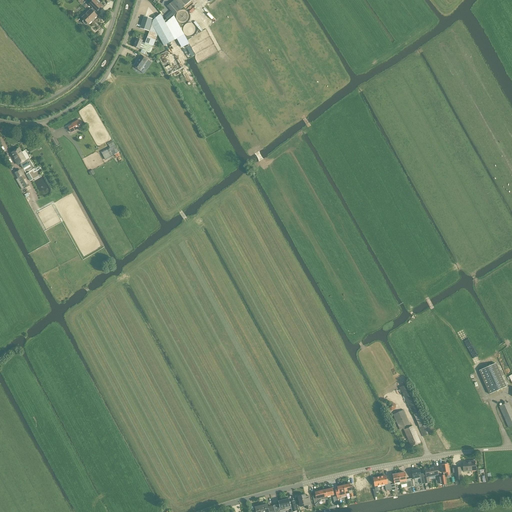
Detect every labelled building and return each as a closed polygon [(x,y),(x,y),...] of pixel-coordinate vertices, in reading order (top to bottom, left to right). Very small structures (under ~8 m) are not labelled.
[(102,6),(96,0),(93,0),(90,3),(97,11),(102,6)] [(171,11),(164,17),(168,21),(174,16),(191,1),(190,0),(174,0),(167,6),(171,11)] [(87,25),(88,23),(88,24),(97,16),(91,9),(82,17),(84,20),(83,21),(83,22),(85,25),(87,25)] [(149,32),(145,43),(153,46),(158,35),(164,46),(175,40),(184,35),(179,26),(174,16),(166,23),(165,23),(160,14),(156,18),(153,21),(152,24),(149,32)] [(144,17),(140,29),(148,31),(152,19),(144,17)] [(137,39),(134,47),(139,49),(140,48),(142,42),(143,41),(137,39)] [(142,42),(140,48),(142,49),(143,49),(142,50),(150,53),(153,46),(145,43),(144,43),(142,42)] [(189,46),(186,48),(191,57),(192,57),(194,55),(189,46)] [(137,61),(134,66),(140,71),(142,68),(145,64),(147,66),(148,67),(150,65),(151,63),(140,55),(137,61)] [(71,133),(83,127),(79,120),(74,123),(74,124),(68,127),(71,133)] [(105,159),(118,152),(115,146),(102,153),(105,159)] [(11,153),(18,165),(21,164),(22,165),(21,165),(23,169),(30,165),(29,164),(30,164),(29,163),(28,161),(26,162),(25,161),(26,161),(19,149),(11,153)] [(18,178),(23,175),(20,170),(15,173),(18,178)] [(28,187),(22,177),(16,180),(22,190),(28,187)] [(506,387),(495,364),(479,371),(490,394),(506,387)] [(423,437),(431,433),(427,424),(420,411),(421,411),(407,384),(399,388),(413,415),(423,437)] [(509,427),(511,425),(511,410),(508,402),(503,405),(502,404),(501,404),(501,405),(499,406),(509,427)] [(411,447),(420,442),(413,426),(411,427),(403,410),(393,415),(400,430),(403,429),(411,447)] [(460,467),(456,468),(456,475),(455,475),(455,477),(456,477),(456,480),(463,480),(463,476),(461,476),(460,471),(463,471),(464,472),(476,470),(475,461),(470,461),(470,462),(463,462),(463,469),(460,469),(460,467)] [(449,472),(447,464),(444,465),(444,464),(442,464),(442,465),(441,465),(443,473),(446,472),(447,476),(449,475),(449,472)] [(425,469),(425,473),(423,474),(425,483),(429,483),(428,476),(438,475),(436,466),(433,467),(433,468),(425,469)] [(413,478),(410,479),(411,481),(412,487),(414,486),(413,479),(414,479),(415,480),(418,480),(418,479),(420,478),(421,484),(424,484),(423,474),(420,474),(420,469),(415,470),(414,469),(413,470),(413,471),(412,471),(413,477),(413,478)] [(404,472),(399,473),(400,482),(401,485),(405,484),(404,481),(406,481),(406,482),(407,484),(407,488),(412,487),(411,481),(410,479),(407,479),(406,480),(404,472)] [(391,490),(390,485),(388,485),(386,476),(379,477),(380,480),(381,485),(384,484),(386,491),(391,490)] [(367,479),(361,481),(365,494),(370,493),(371,495),(374,494),(373,489),(372,486),(369,487),(367,479)] [(357,490),(354,490),(356,498),(360,497),(359,495),(364,493),(364,494),(365,494),(361,481),(355,482),(357,490)] [(349,493),(349,491),(351,490),(350,483),(343,485),(345,492),(345,494),(346,494),(349,493)] [(345,492),(343,485),(337,487),(337,488),(335,489),(337,498),(346,495),(346,494),(345,494),(345,492)] [(326,492),(327,496),(333,495),(332,488),(325,490),(326,492)] [(327,500),(327,496),(326,492),(325,490),(318,491),(319,492),(315,493),(315,496),(312,496),(315,505),(320,500),(327,499),(327,500)] [(306,509),(312,507),(309,497),(306,498),(305,494),(298,496),(300,506),(306,505),(307,508),(306,508),(306,509)] [(277,505),(273,506),(274,511),(278,511),(278,510),(279,510),(280,511),(285,509),(285,508),(290,506),(292,511),(293,511),(297,511),(294,501),(289,502),(289,499),(278,501),(279,505),(278,505),(277,506),(277,505)]
